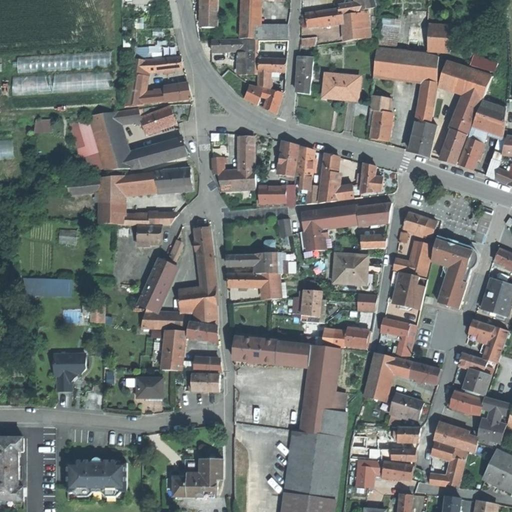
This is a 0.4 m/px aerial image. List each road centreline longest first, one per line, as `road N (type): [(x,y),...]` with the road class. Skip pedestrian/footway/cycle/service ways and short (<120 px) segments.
road 1 (residential): [(495,232),(426,446),(426,488)]
road 2 (residential): [(0,418),(144,426),(230,416)]
road 3 (residential): [(218,219),(230,416)]
road 4 (residential): [(403,196),(218,219)]
road 5 (residential): [(403,196),(372,343)]
road 6 (secondary): [(414,167),(286,130)]
road 7 (residential): [(286,130),(296,0)]
